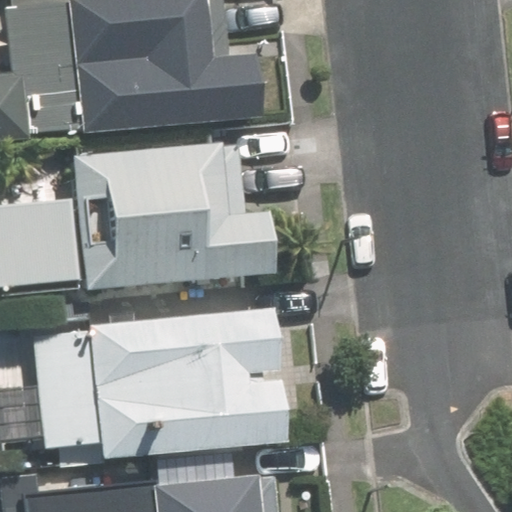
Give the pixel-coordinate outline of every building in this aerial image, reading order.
[(11,70),(0,71),(0,136),(264,113),(258,48),(229,51),(224,0),(10,0),(5,0),(11,70)] [(87,286),(277,269),(271,207),(245,209),(239,138),(75,152),(87,286)] [(0,201),(0,283),(82,276),(75,195),(0,201)] [(101,440),(103,454),(290,438),(278,303),(34,325),(45,445),(101,440)] [(277,511),(274,470),(26,492),(27,511),(277,511)]
